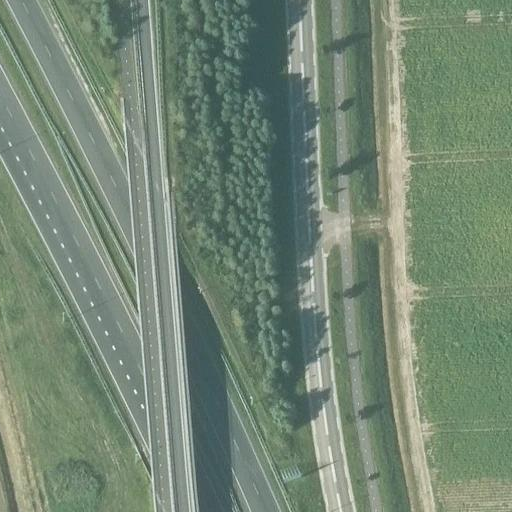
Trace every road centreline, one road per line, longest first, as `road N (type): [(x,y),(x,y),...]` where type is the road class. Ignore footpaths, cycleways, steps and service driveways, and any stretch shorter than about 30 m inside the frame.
road 1 (trunk): [(264,511),(19,0)]
road 2 (tertiary): [(340,511),(315,347),(299,0)]
road 3 (trunk): [(142,0),(183,511)]
road 4 (trunk): [(0,96),(207,511)]
